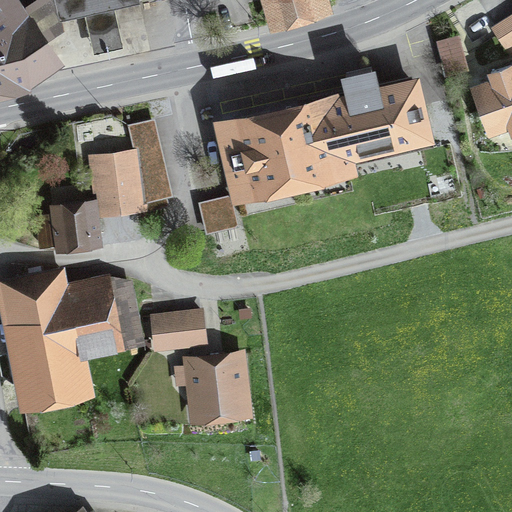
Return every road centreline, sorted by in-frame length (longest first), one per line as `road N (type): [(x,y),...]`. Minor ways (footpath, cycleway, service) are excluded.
road 1 (residential): [(511,229),(237,287),(166,276),(118,253),(0,251)]
road 2 (secondary): [(198,65),(341,30),(417,0)]
road 3 (secondary): [(0,481),(142,490),(207,511)]
road 4 (secondary): [(0,108),(198,65)]
